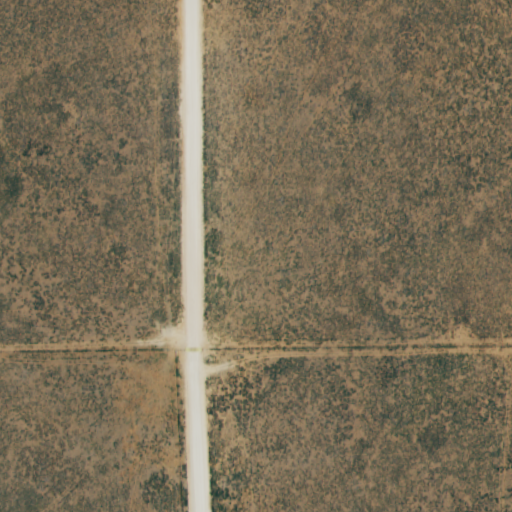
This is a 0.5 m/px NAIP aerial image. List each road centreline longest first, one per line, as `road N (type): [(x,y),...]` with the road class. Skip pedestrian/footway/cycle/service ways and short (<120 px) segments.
road 1 (residential): [(195,349),(192,0)]
road 2 (residential): [(200,511),(195,349)]
